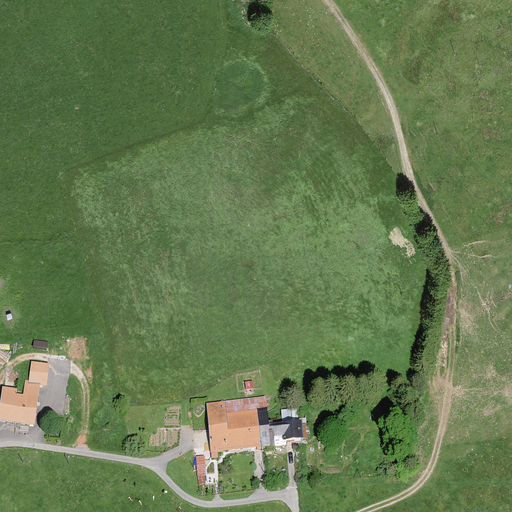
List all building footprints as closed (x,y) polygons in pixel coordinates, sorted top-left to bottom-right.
[(445,366),(449,333),(441,332),(437,365),(445,366)] [(46,378),(47,365),(33,364),(32,377),(46,378)] [(39,385),(26,383),(25,392),(4,389),(0,415),(0,420),(33,425),(39,385)] [(265,399),(207,405),(211,453),(262,448),(258,414),(266,413),(265,399)] [(267,424),(266,413),(258,414),(262,448),(262,452),(267,451),(267,447),(286,445),(285,442),(307,440),(306,425),(272,428),(272,424),(267,424)] [(204,458),(197,458),(198,477),(199,485),(205,484),(204,477),(205,477),(204,458)]
